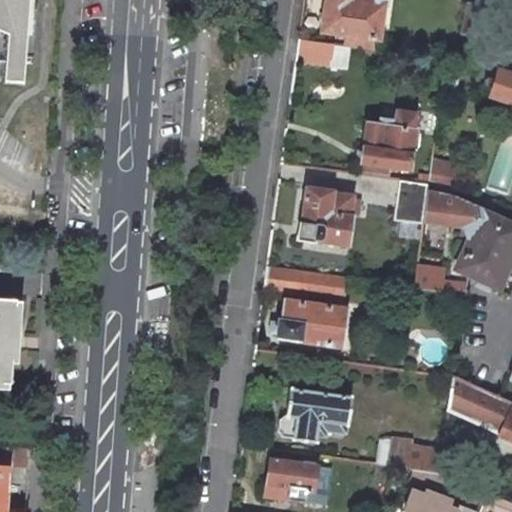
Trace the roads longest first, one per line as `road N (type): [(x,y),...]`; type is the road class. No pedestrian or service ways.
road 1 (residential): [(280,0),(212,511)]
road 2 (tertiary): [(105,511),(139,0)]
